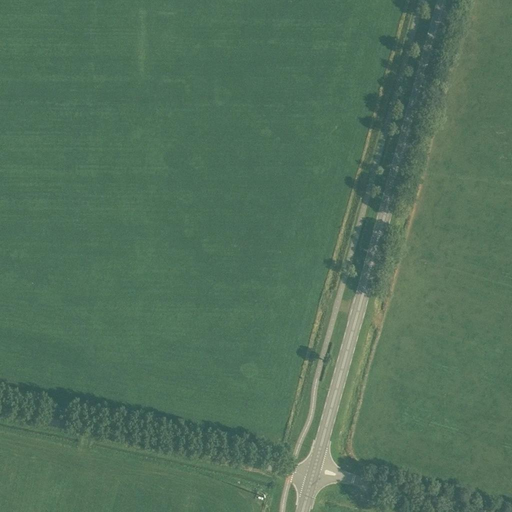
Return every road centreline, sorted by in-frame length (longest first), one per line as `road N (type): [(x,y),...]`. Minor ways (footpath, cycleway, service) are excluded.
road 1 (primary): [(312,472),(443,0)]
road 2 (unclassified): [(312,472),(0,408)]
road 3 (unclassified): [(472,511),(312,472)]
